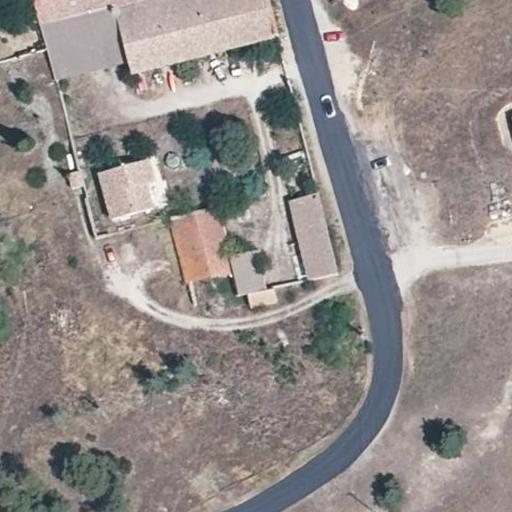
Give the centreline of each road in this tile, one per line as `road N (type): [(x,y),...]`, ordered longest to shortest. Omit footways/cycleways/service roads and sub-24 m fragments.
road 1 (tertiary): [(294,0),(387,337),(381,395),(341,451),(246,511)]
road 2 (track): [(369,273),(511,244)]
